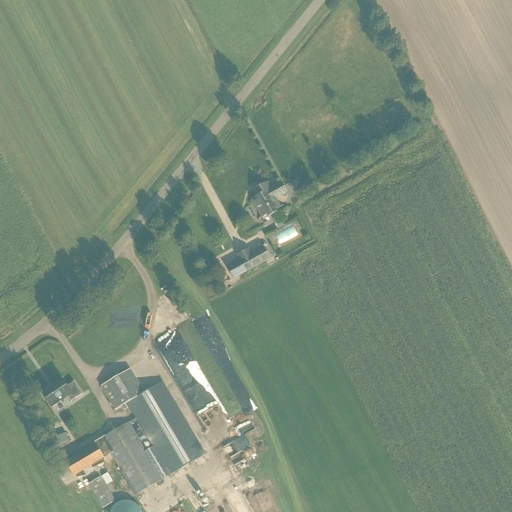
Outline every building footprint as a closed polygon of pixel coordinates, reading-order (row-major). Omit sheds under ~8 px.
[(270,188),(267,182),(252,190),(255,197),(251,199),(262,218),(266,216),(268,218),(278,212),(277,210),(281,208),(276,199),(287,192),(282,182),(270,188)] [(271,259),(264,246),(252,253),(249,248),(236,255),(239,260),(226,267),(233,280),(271,259)] [(218,339),(231,332),(221,314),(208,320),(218,339)] [(186,350),(202,344),(194,324),(178,330),(186,350)] [(155,338),(198,428),(203,425),(207,434),(228,425),(225,419),(222,421),(206,386),(202,388),(174,329),(155,338)] [(135,419),(169,476),(206,455),(163,381),(144,392),(131,369),(101,386),(115,411),(127,404),(135,419)] [(68,388),(62,381),(42,394),(52,409),(68,398),(71,403),(82,395),(74,384),(68,388)] [(169,476),(135,419),(130,422),(130,421),(101,438),(110,454),(135,497),(169,476)] [(67,443),(66,433),(58,433),(58,443),(67,443)] [(53,448),(58,445),(51,434),(46,436),(53,448)] [(243,435),(221,445),(226,456),(248,446),(243,435)] [(110,454),(101,438),(94,442),(95,444),(65,462),(73,477),(104,458),(110,454)] [(234,464),(236,469),(250,461),(247,456),(234,464)] [(116,501),(101,476),(88,484),(103,509),(116,501)] [(141,511),(141,510),(140,508),(139,507),(138,506),(137,505),(135,504),(134,503),(132,502),(130,502),(129,501),(128,501),(126,501),(124,501),(123,501),(122,501),(120,502),(118,503),(116,504),(115,505),(114,506),(113,507),(112,508),(111,510),(110,511),(141,511)]
